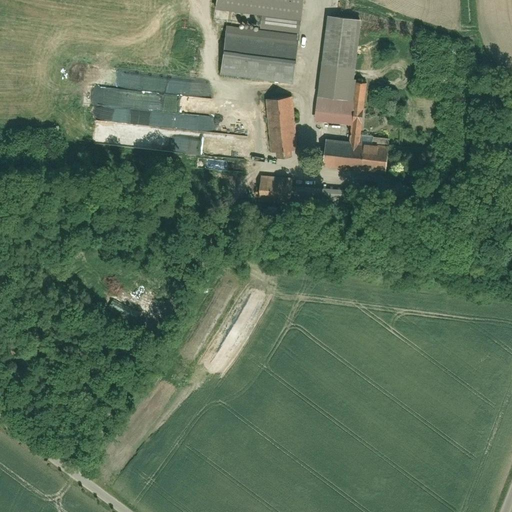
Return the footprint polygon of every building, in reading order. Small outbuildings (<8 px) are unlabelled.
[(302,0),(217,0),(216,10),(263,16),(300,20),(302,0)] [(300,20),(263,16),(261,31),(298,36),(300,20)] [(318,117),(350,121),(348,142),(329,139),(326,164),(387,171),(391,143),(363,140),(370,83),(355,81),(363,20),(330,16),(318,117)] [(227,27),(221,73),(292,82),(298,36),(261,31),(227,27)] [(266,99),(271,152),(298,149),(293,97),(266,99)] [(95,105),(94,118),(116,120),(116,114),(124,114),(123,115),(141,116),(141,117),(159,118),(159,109),(95,105)] [(295,181),(264,178),(261,198),(292,202),(295,181)]
